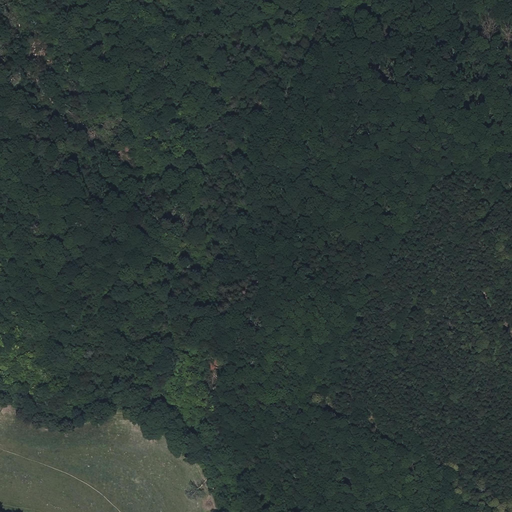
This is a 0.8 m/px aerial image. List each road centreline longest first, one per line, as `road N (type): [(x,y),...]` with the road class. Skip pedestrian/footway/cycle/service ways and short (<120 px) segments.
road 1 (track): [(19,0),(37,67),(134,217),(132,401)]
road 2 (track): [(245,511),(208,445),(132,401)]
